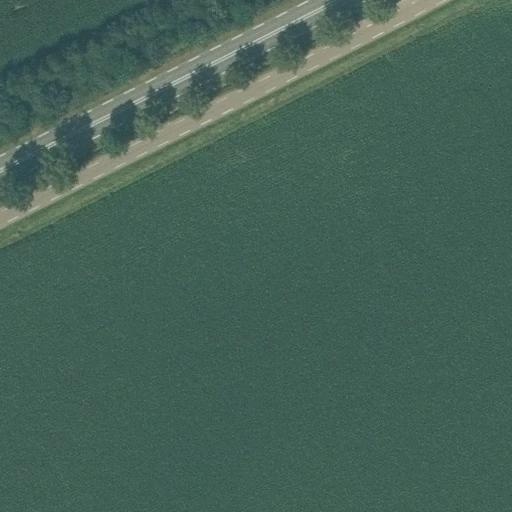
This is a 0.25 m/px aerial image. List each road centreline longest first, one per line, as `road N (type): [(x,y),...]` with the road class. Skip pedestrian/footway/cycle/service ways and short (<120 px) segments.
road 1 (unclassified): [(0,217),(430,0)]
road 2 (primary): [(0,167),(324,0)]
